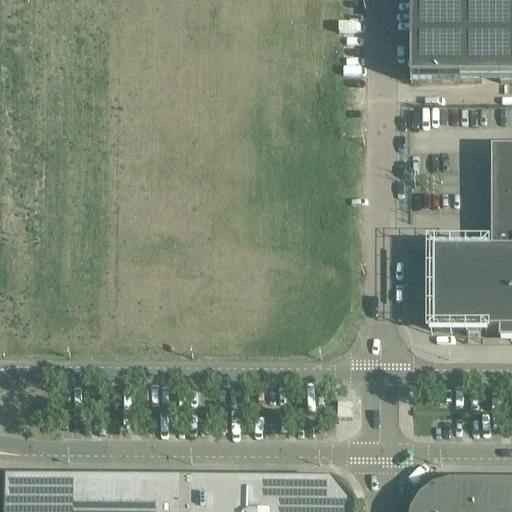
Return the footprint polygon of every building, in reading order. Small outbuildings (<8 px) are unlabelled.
[(511,0),(418,0),(419,51),(412,51),(411,85),(461,85),(511,84),(511,0)] [(511,151),(492,151),(492,253),(481,254),(481,249),(468,249),(468,254),(434,254),(434,333),(468,333),(468,337),(481,337),(481,334),(500,334),(500,344),(511,343),(511,151)] [(353,422),(353,413),(353,406),(339,406),(338,421),(353,422)] [(238,484),(234,484),(234,490),(207,490),(207,484),(204,484),(204,483),(5,482),(5,511),(356,511),(356,508),(333,484),(238,484)] [(511,511),(511,488),(456,488),(455,511),(511,511)]
